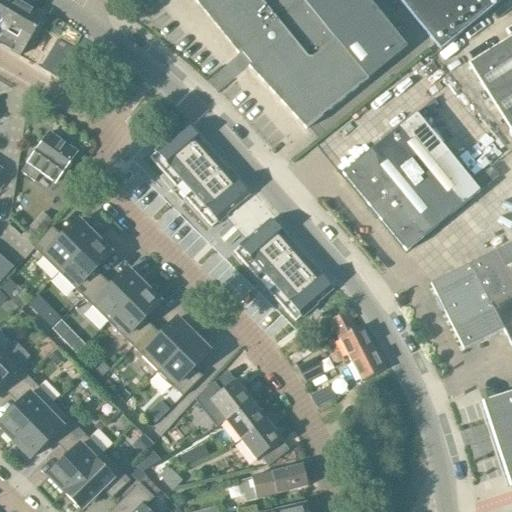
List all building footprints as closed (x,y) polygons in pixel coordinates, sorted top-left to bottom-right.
[(13,0),(0,0),(0,18),(2,20),(13,0)] [(13,0),(2,20),(30,37),(42,16),(14,0),(13,0)] [(198,0),(196,2),(238,55),(242,52),(252,64),(249,67),(307,130),(408,48),(368,0),(198,0)] [(397,0),(439,51),(501,0),(397,0)] [(2,20),(0,22),(0,46),(18,57),(30,37),(2,20)] [(511,37),(469,64),(511,132),(511,37)] [(53,52),(43,68),(57,76),(67,60),(53,52)] [(415,113),(341,175),(405,252),(479,191),(415,113)] [(170,141),(150,159),(211,228),(248,196),(186,127),(170,141)] [(48,134),(40,145),(26,164),(29,166),(23,174),(33,182),(39,175),(53,185),(76,155),(48,134)] [(490,167),(474,180),(481,190),(497,177),(490,167)] [(35,221),(22,236),(32,245),(53,222),(43,213),(35,221)] [(52,227),(32,247),(58,273),(96,236),(88,228),(86,230),(78,221),(62,237),(52,227)] [(270,221),(233,253),(295,323),(321,299),(331,290),(270,221)] [(96,236),(58,273),(83,298),(103,278),(96,271),(111,254),(102,246),(104,244),(96,236)] [(511,245),(430,287),(463,352),(503,332),(511,350),(511,245)] [(0,256),(0,282),(13,268),(0,256)] [(83,298),(108,323),(145,285),(137,277),(135,279),(127,270),(111,286),(103,278),(83,298)] [(10,280),(1,289),(6,294),(15,286),(10,280)] [(145,285),(108,323),(132,347),(152,327),(144,319),(160,303),(151,295),(153,293),(145,285)] [(55,313),(45,323),(51,329),(61,319),(55,313)] [(339,341),(356,333),(351,323),(357,320),(354,313),(330,324),(339,341)] [(132,347),(157,372),(194,334),(187,326),(185,328),(176,319),(160,335),(152,327),(132,347)] [(61,321),(51,330),(63,342),(72,332),(61,321)] [(339,341),(350,362),(374,351),(363,330),(356,333),(339,341)] [(195,334),(157,372),(182,397),(202,377),(194,368),(210,353),(201,344),(203,342),(195,334)] [(294,365),(312,354),(307,346),(289,358),(294,365)] [(58,351),(49,359),(57,367),(65,359),(58,351)] [(374,351),(350,362),(361,384),(385,372),(374,351)] [(0,388),(1,387),(10,396),(28,378),(3,352),(0,355),(0,388)] [(305,384),(325,373),(317,360),(298,371),(305,384)] [(103,363),(94,372),(101,379),(110,370),(103,363)] [(198,397),(195,400),(217,427),(225,421),(251,401),(236,382),(235,383),(227,374),(203,392),(198,397)] [(54,404),(28,378),(10,396),(18,405),(0,422),(0,427),(5,432),(4,433),(13,443),(54,404)] [(338,401),(337,399),(332,390),(314,400),(320,410),(338,401)] [(511,393),(485,402),(476,406),(505,491),(511,488),(511,393)] [(266,421),(251,401),(225,421),(240,441),(266,421)] [(51,438),(60,448),(79,429),(54,404),(13,443),(22,453),(24,451),(31,459),(51,438)] [(266,421),(240,441),(255,461),(260,458),(267,467),(288,451),(280,441),(281,440),(266,421)] [(48,476),(65,493),(104,455),(79,429),(60,448),(69,456),(48,476)] [(191,451),(179,457),(185,468),(197,463),(191,451)] [(130,481),(104,455),(65,493),(81,510),(102,490),(111,499),(130,481)] [(301,466),(250,479),(238,482),(241,494),(244,493),(246,502),(276,494),(306,487),(301,466)] [(168,467),(159,476),(166,483),(175,474),(168,467)] [(182,481),(175,474),(166,483),(174,490),(182,481)] [(138,486),(110,511),(147,511),(143,508),(152,499),(138,486)] [(306,511),(304,504),(303,497),(281,502),(283,509),(269,511),(306,511)]
